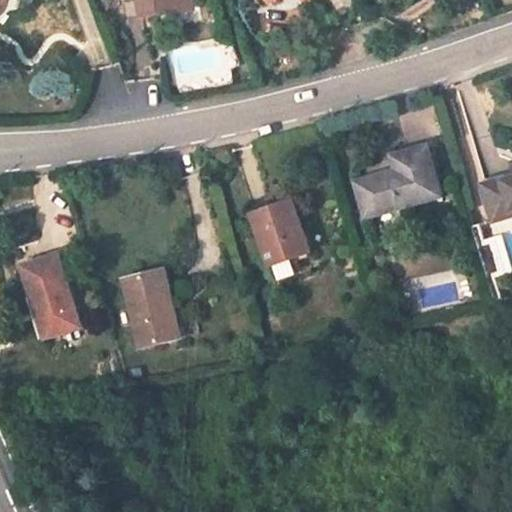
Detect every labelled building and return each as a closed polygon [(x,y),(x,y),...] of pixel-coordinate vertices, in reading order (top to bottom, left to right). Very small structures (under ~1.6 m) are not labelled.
[(369,220),(445,196),(430,147),(390,160),(394,172),(357,184),(369,220)] [(497,218),(511,213),(511,171),(485,179),(497,218)] [(293,253),(306,248),(285,199),(250,214),(271,260),(274,259),(283,279),(301,272),(293,253)] [(43,341),(83,331),(63,257),(23,268),(43,341)] [(143,350),(178,337),(166,307),(176,303),(163,269),(119,285),(143,350)]
